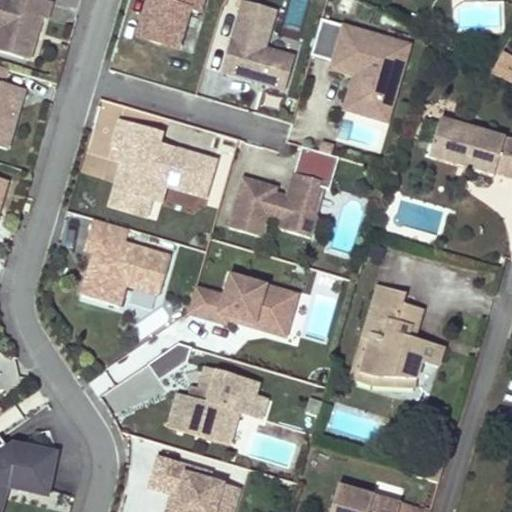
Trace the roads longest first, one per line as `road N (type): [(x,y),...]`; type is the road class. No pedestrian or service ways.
road 1 (residential): [(80,70),(18,276),(23,316),(94,436),(100,465),(93,511)]
road 2 (residential): [(80,70),(276,127)]
